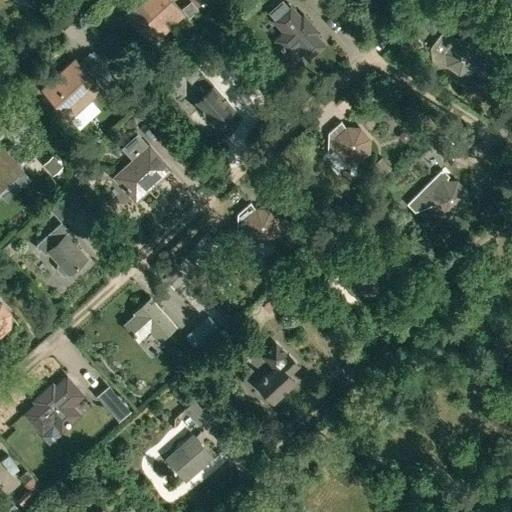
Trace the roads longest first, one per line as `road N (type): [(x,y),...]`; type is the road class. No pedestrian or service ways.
road 1 (track): [(511,140),(390,58),(365,64),(0,387)]
road 2 (track): [(511,224),(416,300),(327,403),(205,511)]
road 3 (unknown): [(511,358),(429,495)]
